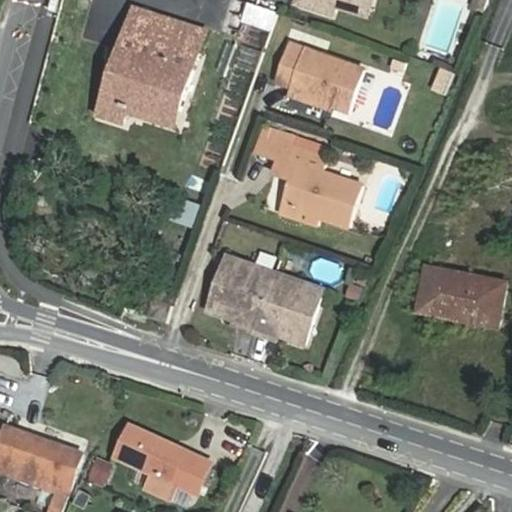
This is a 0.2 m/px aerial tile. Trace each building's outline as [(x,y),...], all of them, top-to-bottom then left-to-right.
[(303,0),(301,7),(342,20),(344,13),(377,24),(383,0),(303,0)] [(131,24),(199,46),(206,27),(137,5),(131,24)] [(274,30),(278,12),(250,5),(246,24),(274,30)] [(131,24),(120,53),(128,56),(120,82),(111,78),(100,108),(122,117),(126,107),(132,90),(179,105),(199,46),(131,24)] [(353,109),(368,66),(291,42),(278,81),(292,85),(291,91),(353,109)] [(120,53),(111,78),(120,82),(128,56),(120,53)] [(428,97),(451,105),(462,75),(439,67),(428,97)] [(174,121),(179,105),(132,90),(126,107),(174,121)] [(289,204),(323,215),(353,225),(367,186),(328,173),(333,157),(297,145),(291,163),(303,167),(289,204)] [(195,229),(202,204),(175,197),(168,221),(195,229)] [(321,223),(323,215),(289,204),(286,211),(321,223)] [(330,293),(232,260),(213,316),(245,327),(243,332),(277,343),(279,338),(310,349),(330,293)] [(502,330),(511,280),(511,277),(431,262),(422,315),(502,330)] [(162,294),(153,317),(174,325),(182,301),(162,294)] [(186,456),(190,445),(134,423),(120,459),(152,472),(148,484),(171,493),(176,481),(191,486),(199,461),(186,456)] [(0,450),(0,463),(11,468),(26,437),(8,430),(0,450)] [(11,468),(28,476),(59,488),(49,511),(65,511),(84,460),(26,437),(11,468)] [(115,467),(102,460),(92,479),(106,486),(115,467)]
